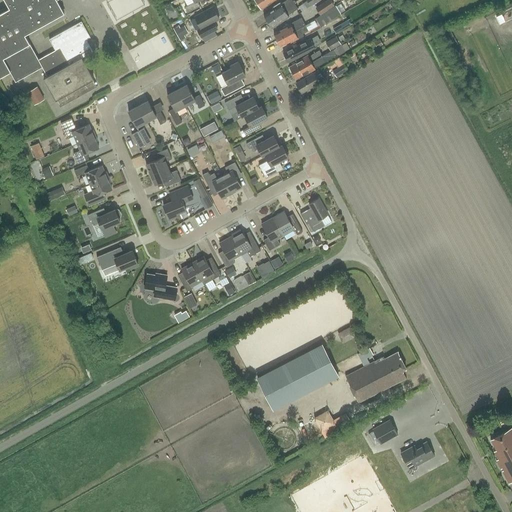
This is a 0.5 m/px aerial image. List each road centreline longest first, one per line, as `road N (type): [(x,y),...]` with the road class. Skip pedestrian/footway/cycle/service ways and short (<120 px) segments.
road 1 (residential): [(246,28),(110,100),(105,114),(157,237),(175,245),(318,167)]
road 2 (unclassified): [(0,449),(353,250)]
road 3 (unclassified): [(505,511),(376,270),(353,250)]
road 4 (residential): [(318,167),(246,28)]
